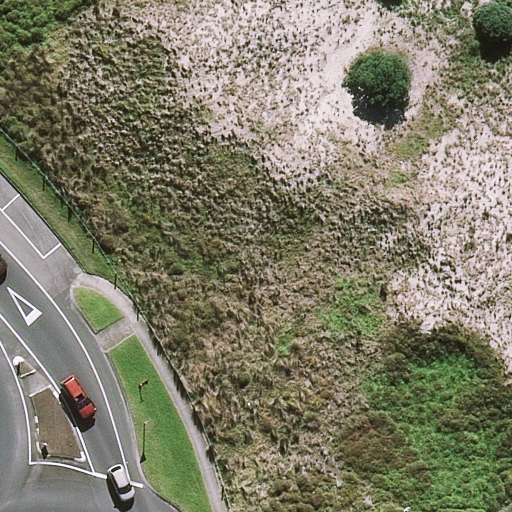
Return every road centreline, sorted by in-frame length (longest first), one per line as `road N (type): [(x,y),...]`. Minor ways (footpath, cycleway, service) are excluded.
road 1 (tertiary): [(1,326),(35,338),(62,368),(105,445),(128,511)]
road 2 (tertiary): [(0,496),(8,444),(0,377)]
